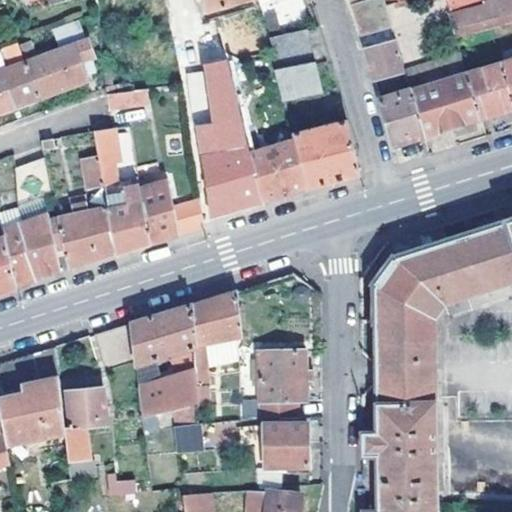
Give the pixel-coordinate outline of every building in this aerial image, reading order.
[(203,0),(209,19),(259,5),(257,0),(203,0)] [(299,3),(298,0),(260,0),(263,13),(299,3)] [(375,80),(407,72),(406,67),(388,5),(386,0),(370,0),(354,5),(375,80)] [(386,0),(388,5),(417,0),(449,0),(454,15),(487,7),(499,3),(497,0),(386,0)] [(511,0),(499,3),(487,7),(492,26),(511,21),(511,0)] [(454,15),(459,35),(492,26),(487,7),(454,15)] [(263,19),(269,42),(283,39),(278,16),(263,19)] [(58,43),(83,38),(80,23),(55,28),(58,43)] [(306,35),(283,39),(269,42),(273,54),(277,70),(313,64),(306,35)] [(43,100),(92,83),(89,75),(98,72),(95,61),(98,59),(91,39),(28,63),(43,100)] [(14,68),(0,73),(0,114),(43,100),(28,63),(20,42),(6,47),(14,68)] [(464,51),(406,67),(407,72),(413,91),(471,75),(464,51)] [(207,66),(218,117),(239,210),(255,205),(268,201),(255,152),(230,64),(229,61),(207,66)] [(511,61),(503,64),(511,94),(511,61)] [(286,100),(321,93),(313,64),(277,70),(286,100)] [(471,75),(484,119),(499,114),(511,109),(511,94),(503,64),(471,75)] [(206,101),(201,71),(185,74),(190,104),(206,101)] [(471,75),(413,91),(426,137),(449,130),(484,119),(471,75)] [(111,91),(112,100),(138,98),(138,89),(111,91)] [(380,101),(395,146),(409,142),(426,137),(413,91),(380,101)] [(204,126),(215,217),(226,214),(239,210),(218,117),(211,118),(211,125),(204,126)] [(350,123),(296,136),(297,141),(311,188),(311,190),(362,176),(350,123)] [(154,244),(147,203),(136,205),(133,180),(122,183),(117,151),(123,150),(120,126),(97,131),(102,161),(106,183),(110,204),(119,254),(133,250),(148,246),(154,244)] [(57,138),(46,140),(48,148),(58,146),(57,138)] [(290,195),(311,188),(297,141),(255,152),(268,201),(290,195)] [(51,276),(64,271),(60,249),(67,248),(61,216),(50,159),(18,165),(26,223),(39,281),(51,276)] [(106,183),(102,161),(85,164),(89,185),(106,183)] [(208,227),(203,197),(176,204),(172,181),(145,189),(147,203),(154,244),(173,238),(208,227)] [(119,254),(110,204),(91,208),(89,201),(74,205),(75,213),(61,216),(67,248),(72,269),(95,262),(119,254)] [(439,511),(437,321),(446,305),(511,283),(511,219),(400,256),(377,289),(378,430),(363,430),(363,453),(378,454),(378,509),(364,509),(363,511),(439,511)] [(6,238),(19,288),(28,284),(39,281),(26,223),(4,230),(6,238)] [(0,294),(19,288),(6,238),(0,239),(0,294)] [(245,337),(240,291),(221,297),(195,304),(197,348),(211,344),(245,337)] [(155,317),(136,323),(140,362),(140,366),(190,350),(197,348),(195,304),(165,314),(155,317)] [(140,362),(136,323),(98,335),(109,373),(140,362)] [(213,401),(211,344),(197,348),(198,370),(200,401),(213,401)] [(27,357),(2,365),(6,390),(0,391),(0,396),(10,446),(68,429),(58,347),(27,357)] [(198,370),(197,348),(190,350),(191,373),(198,370)] [(262,351),(262,420),(300,419),(300,401),(307,401),(308,381),(315,380),(314,371),(308,371),(307,350),(262,351)] [(187,420),(201,420),(200,401),(198,370),(191,373),(142,387),(145,418),(185,406),(187,420)] [(74,428),(68,429),(71,458),(76,458),(92,456),(91,437),(111,435),(107,388),(71,391),(74,428)] [(200,424),(172,426),(175,453),(202,450),(200,424)] [(310,446),(310,424),(267,424),(266,468),(310,467),(310,446)] [(0,465),(8,465),(2,433),(0,433),(0,465)] [(99,456),(92,456),(76,458),(78,477),(100,471),(99,456)] [(106,496),(135,493),(133,482),(113,484),(110,469),(103,471),(106,496)] [(300,511),(302,496),(270,494),(271,490),(251,492),(250,511),(300,511)] [(200,511),(198,495),(182,496),(184,511),(200,511)]
